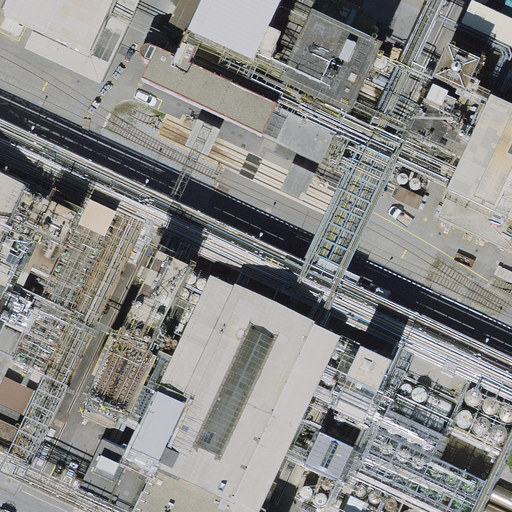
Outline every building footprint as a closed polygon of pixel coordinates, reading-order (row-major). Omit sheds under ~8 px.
[(101,93),(143,0),(10,0),(0,22),(0,27),(30,41),(23,57),(101,93)] [(264,5),(253,0),(194,0),(177,39),(236,65),(264,5)] [(511,19),(473,2),(462,29),(511,50),(511,19)] [(442,29),(426,67),(430,69),(420,93),(466,113),(493,50),(442,29)] [(269,110),(149,54),(136,84),(255,140),(269,110)] [(511,131),(511,124),(480,110),(438,199),(473,215),(511,131)] [(0,224),(13,195),(0,188),(0,224)] [(191,511),(254,511),(328,341),(213,292),(131,486),(191,511)]
